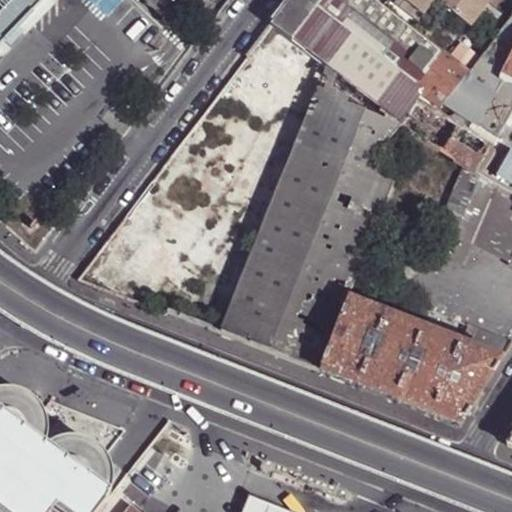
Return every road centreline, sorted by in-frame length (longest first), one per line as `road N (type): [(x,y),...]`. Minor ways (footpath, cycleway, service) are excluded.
road 1 (secondary): [(511,494),(74,315),(0,268)]
road 2 (secondary): [(0,295),(49,326),(508,511)]
road 3 (tertiary): [(11,325),(103,371),(444,506)]
road 4 (tertiary): [(469,463),(130,331),(43,286)]
road 5 (residential): [(263,0),(43,286)]
